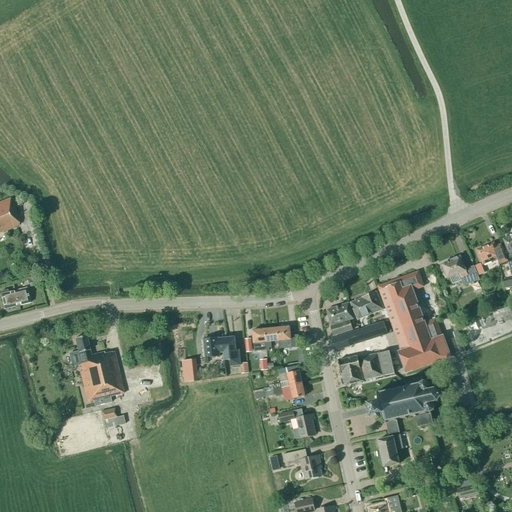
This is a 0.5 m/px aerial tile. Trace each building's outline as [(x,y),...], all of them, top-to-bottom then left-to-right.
[(17,216),(10,199),(0,202),(0,233),(19,225),(16,217),(17,216)] [(506,247),(503,248),(507,257),(507,260),(511,258),(511,235),(503,240),(506,247)] [(507,257),(503,248),(503,249),(502,244),(495,247),(494,243),(476,250),(483,265),(497,259),(499,265),(507,261),(507,260),(507,257)] [(479,280),(473,266),(465,270),(460,257),(441,265),(447,279),(459,274),(464,286),(479,280)] [(511,258),(509,260),(511,271),(511,278),(503,281),(505,289),(511,286),(511,258)] [(483,272),(481,267),(475,269),(477,275),(478,274),(480,278),(484,276),(482,273),(483,272)] [(398,352),(406,374),(450,358),(443,336),(442,337),(435,320),(424,324),(413,291),(423,287),(418,272),(377,287),(401,351),(398,352)] [(37,277),(30,279),(32,286),(39,284),(37,277)] [(26,289),(14,292),(15,294),(17,294),(18,296),(15,296),(18,306),(30,303),(26,289)] [(15,294),(14,292),(7,293),(7,291),(0,292),(1,295),(0,295),(4,310),(18,306),(15,296),(18,296),(17,294),(15,294)] [(361,298),(361,299),(350,303),(357,321),(383,310),(376,292),(361,298)] [(353,320),(348,304),(327,310),(332,337),(353,330),(350,321),(353,320)] [(345,335),(349,347),(387,335),(386,334),(384,322),(345,335)] [(277,329),(278,341),(286,341),(286,347),(291,346),(291,340),(289,327),(277,329)] [(271,342),(278,341),(277,329),(265,330),(266,340),(267,351),(269,351),(269,349),(271,348),(271,342)] [(265,330),(252,331),(254,352),(267,351),(266,340),(265,330)] [(336,351),(349,347),(345,335),(333,339),(336,351)] [(86,336),(75,339),(80,365),(78,365),(87,403),(93,401),(94,406),(111,402),(110,397),(124,394),(114,352),(104,354),(104,353),(91,356),(86,336)] [(461,354),(466,352),(460,336),(455,338),(461,354)] [(223,353),(224,361),(230,360),(231,367),(240,366),(239,351),(236,351),(235,338),(222,339),(223,353)] [(220,353),(223,353),(222,339),(218,339),(203,340),(205,358),(220,357),(220,353)] [(358,358),(363,381),(384,377),(384,376),(394,374),(389,352),(378,354),(370,356),(358,358)] [(363,381),(358,358),(357,357),(338,361),(341,374),(342,374),(345,386),(363,382),(363,381)] [(182,361),(184,383),(198,381),(196,360),(182,361)] [(274,390),(282,388),(290,387),(296,385),(302,384),(299,371),(295,372),(294,367),(289,368),(290,373),(287,374),(289,381),(272,385),(274,390)] [(385,424),(386,424),(397,421),(397,420),(405,418),(405,419),(407,419),(406,418),(415,416),(415,417),(418,427),(433,424),(431,414),(430,413),(433,411),(434,412),(435,411),(434,410),(435,407),(436,407),(435,406),(434,406),(432,403),(437,402),(438,404),(439,403),(438,402),(440,398),(442,398),(442,397),(440,396),(439,392),(441,391),(440,390),(439,391),(435,389),(435,387),(434,387),(434,388),(429,389),(430,386),(431,386),(431,385),(430,385),(428,383),(428,382),(427,381),(427,382),(423,381),(423,380),(422,380),(422,378),(404,382),(405,387),(400,388),(399,387),(398,387),(398,388),(390,390),(389,389),(388,389),(389,391),(380,393),(379,391),(378,391),(378,393),(376,393),(378,402),(368,405),(371,416),(374,416),(375,418),(377,419),(379,418),(380,416),(379,414),(381,414),(383,423),(385,422),(385,424)] [(305,397),(302,384),(290,387),(293,399),(305,397)] [(106,429),(125,424),(123,416),(117,417),(115,408),(101,412),(103,420),(106,429)] [(303,417),(302,412),(301,409),(278,414),(280,423),(296,419),(299,429),(293,430),(295,440),(315,435),(312,421),(314,421),(313,415),(303,417)] [(403,449),(397,421),(386,424),(389,438),(378,441),(384,468),(399,464),(396,451),(403,449)] [(472,446),(480,444),(478,433),(470,435),(472,446)] [(320,465),(318,456),(307,459),(305,450),(283,455),(285,467),(300,464),(301,469),(303,468),(305,480),(321,476),(318,465),(320,465)] [(433,465),(431,456),(430,455),(414,459),(416,469),(433,465)] [(478,495),(476,485),(472,486),(470,481),(462,482),(464,488),(457,490),(459,499),(478,495)] [(384,499),(386,505),(369,509),(369,511),(401,511),(397,496),(384,499)] [(296,511),(313,511),(314,511),(311,499),(295,503),(296,511)]
